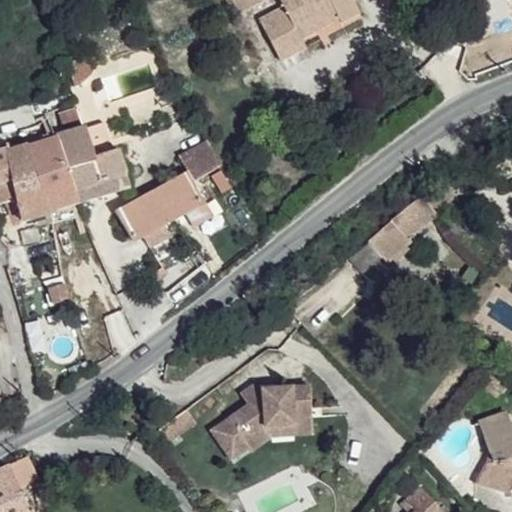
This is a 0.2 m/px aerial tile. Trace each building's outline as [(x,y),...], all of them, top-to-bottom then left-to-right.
[(271,0),(254,12),(271,44),(291,31),(330,11),(351,0),(271,0)] [(358,8),(353,0),(351,0),(330,11),(336,19),(358,8)] [(291,31),(271,44),(276,52),(298,39),(291,31)] [(77,106),(58,113),(62,133),(53,135),(79,204),(130,188),(118,151),(96,156),(89,127),(83,129),(77,106)] [(53,135),(27,144),(50,215),(79,204),(53,135)] [(27,144),(4,152),(17,201),(24,223),(50,215),(27,144)] [(4,152),(0,152),(0,194),(7,204),(17,201),(4,152)] [(208,202),(188,173),(117,217),(136,246),(145,240),(166,227),(208,202)] [(17,201),(7,204),(13,228),(24,223),(17,201)] [(426,227),(413,214),(386,249),(402,264),(411,254),(410,247),(426,227)] [(166,227),(145,240),(153,252),(173,239),(166,227)] [(38,232),(23,236),(25,250),(42,245),(38,232)] [(80,232),(57,240),(61,257),(64,271),(91,263),(80,232)] [(61,257),(30,266),(35,280),(64,271),(61,257)] [(66,282),(44,285),(48,304),(69,299),(66,282)] [(313,415),(308,388),(264,394),(257,387),(244,398),(248,405),(215,434),(232,460),(249,447),(268,431),(297,425),(296,417),(313,415)] [(3,397),(0,397),(0,417),(8,415),(3,397)] [(296,417),(297,425),(268,431),(249,447),(260,456),(279,439),(317,433),(313,415),(296,417)] [(511,439),(507,433),(483,436),(486,455),(488,462),(486,470),(482,476),(477,484),(511,489),(511,439)] [(0,472),(0,511),(30,511),(19,489),(33,482),(39,480),(29,459),(9,468),(0,472)] [(431,511),(416,495),(402,511),(431,511)]
